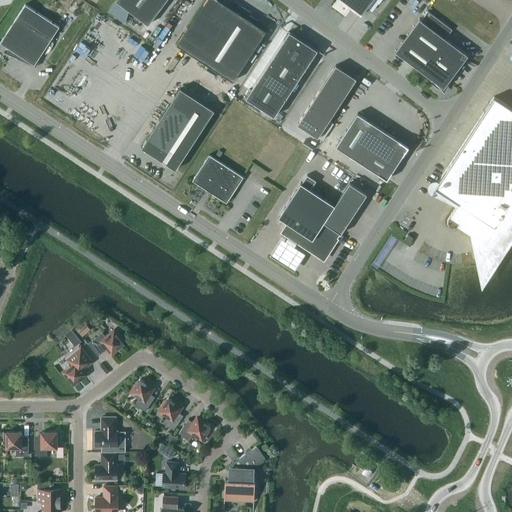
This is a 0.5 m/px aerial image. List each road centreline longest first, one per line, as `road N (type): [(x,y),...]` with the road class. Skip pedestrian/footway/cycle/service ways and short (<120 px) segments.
road 1 (tertiary): [(0,93),(327,307)]
road 2 (residential): [(203,511),(205,466),(237,432),(224,410),(143,354),(78,409)]
road 3 (unclassified): [(327,307),(450,120)]
road 4 (unclassified): [(450,120),(288,0)]
road 5 (secondary): [(480,366),(495,413),(488,439),(468,480),(440,494),(430,511)]
